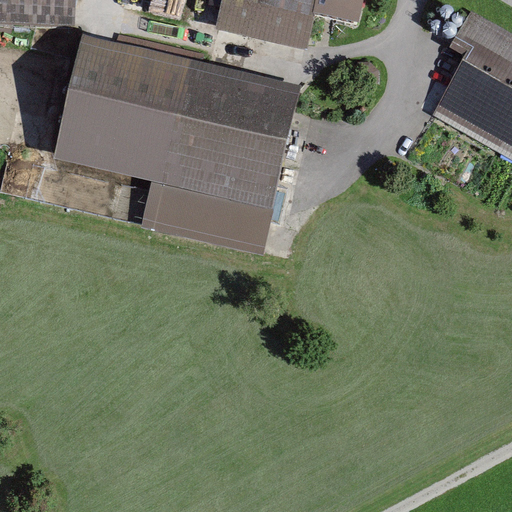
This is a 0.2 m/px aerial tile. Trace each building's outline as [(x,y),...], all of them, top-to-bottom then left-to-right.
[(81,0),(0,0),(0,28),(79,34),(81,0)] [(377,0),(234,0),(226,35),(316,58),(325,24),(369,35),(377,0)] [(443,24),(445,26),(447,26),(450,26),(452,25),(454,23),(455,21),(455,19),(455,17),(454,15),(452,13),(450,12),(448,12),(445,13),(443,14),(442,15),(441,18),(441,20),(441,22),(443,24)] [(468,56),(434,115),(511,158),(511,37),(473,16),(455,49),(468,56)] [(456,32),(458,32),(459,32),(461,31),(462,30),(463,29),(463,27),(463,26),(462,24),(461,23),(459,22),(458,22),(456,23),(455,23),(454,25),(453,26),(453,28),(454,29),(455,31),(456,32)] [(435,36),(437,36),(438,36),(440,35),(441,34),(442,33),(442,31),(442,30),(441,28),(440,27),(439,26),(437,26),(435,27),(434,28),(433,29),(432,30),(432,32),(433,33),(434,35),(435,36)] [(446,43),(448,44),(450,45),(453,44),(455,43),(457,42),(458,39),(458,37),(458,35),(456,33),(455,32),(453,31),(450,30),(448,31),(446,32),(445,34),(444,36),(444,38),(444,41),(446,43)] [(311,95),(93,43),(64,165),(162,188),(151,234),(271,263),(311,95)] [(378,71),(371,66),(361,66),(354,74),(354,85),(360,91),(366,90),(370,95),(380,85),(378,71)]
